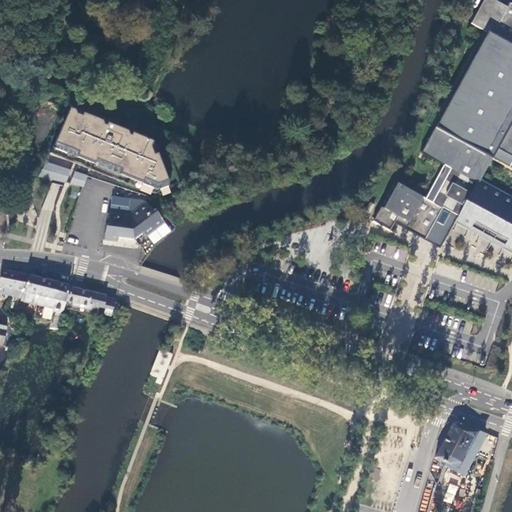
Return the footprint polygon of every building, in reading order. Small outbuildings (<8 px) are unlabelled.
[(505,6),(493,0),(481,0),(468,24),(483,32),(511,47),(511,3),(508,1),(505,6)] [(511,47),(483,32),(432,126),(491,160),(508,169),(511,162),(511,47)] [(126,132),(106,123),(104,126),(102,125),(100,121),(82,113),(81,116),(75,113),(73,110),(69,108),(51,148),(62,153),(62,154),(74,159),(74,158),(92,165),(90,168),(110,176),(111,173),(151,190),(166,184),(155,155),(151,156),(148,148),(150,142),(130,134),(129,136),(127,135),(126,132)] [(491,160),(432,126),(417,153),(439,165),(440,162),(478,183),(491,160)] [(62,153),(51,148),(49,152),(121,183),(154,194),(168,189),(166,184),(151,190),(111,173),(110,176),(90,168),(92,165),(74,158),(74,159),(62,154),(62,153)] [(69,170),(45,161),(42,167),(38,175),(64,182),(69,170)] [(422,196),(393,180),(371,221),(389,230),(393,224),(432,245),(440,249),(457,219),(511,250),(511,202),(478,183),(440,162),(439,165),(422,196)] [(85,176),(73,172),(69,183),(81,186),(85,176)] [(111,199),(107,227),(104,227),(103,242),(116,243),(116,238),(133,239),(142,232),(145,235),(163,222),(154,210),(151,211),(145,203),(111,199)] [(511,260),(511,252),(504,250),(502,257),(511,260)] [(53,299),(56,282),(1,270),(0,274),(0,293),(21,298),(20,301),(54,309),(56,300),(53,299)] [(65,301),(68,287),(69,285),(56,282),(53,299),(56,300),(65,303),(65,301)] [(103,309),(106,297),(68,287),(65,301),(73,303),(88,307),(88,305),(97,307),(103,309)] [(53,315),(61,316),(65,303),(56,300),(54,309),(53,315)] [(95,315),(97,307),(88,305),(88,307),(73,303),(72,307),(86,310),(85,312),(95,315)] [(151,375),(157,378),(155,383),(161,386),(172,355),(168,353),(159,350),(151,375)] [(473,453),(484,434),(470,428),(458,422),(452,424),(435,458),(462,473),(473,453)] [(491,462),(497,439),(484,434),(473,453),(491,462)] [(438,486),(432,511),(476,511),(491,462),(473,453),(462,473),(435,458),(431,471),(438,486)]
